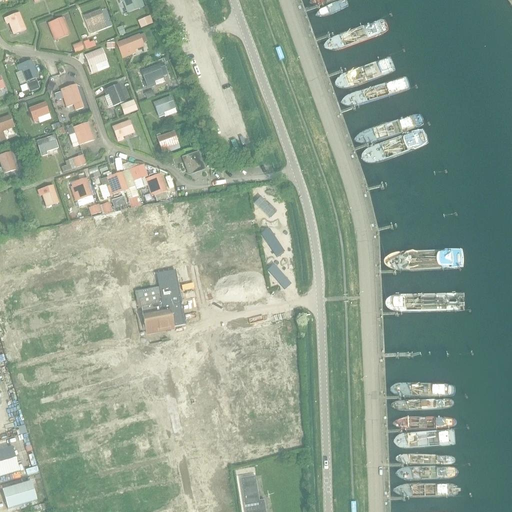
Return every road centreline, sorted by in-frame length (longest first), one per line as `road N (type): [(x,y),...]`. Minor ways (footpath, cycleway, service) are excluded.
road 1 (unclassified): [(373,511),(355,200),(285,0)]
road 2 (residential): [(296,169),(186,183),(108,149),(78,65),(0,41)]
road 3 (residential): [(148,511),(106,361),(202,334)]
road 4 (residential): [(296,169),(231,0)]
road 5 (residential): [(327,511),(320,335)]
road 6 (residential): [(320,335),(316,253),(296,169)]
road 7 (residential): [(202,334),(176,208)]
